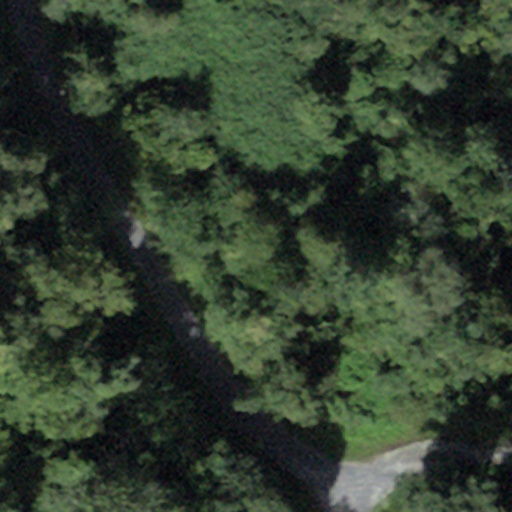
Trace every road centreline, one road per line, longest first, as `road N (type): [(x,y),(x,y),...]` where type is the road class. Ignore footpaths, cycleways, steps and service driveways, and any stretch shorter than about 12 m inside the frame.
road 1 (track): [(0,4),(44,143),(160,336),(296,499)]
road 2 (track): [(511,493),(296,499)]
